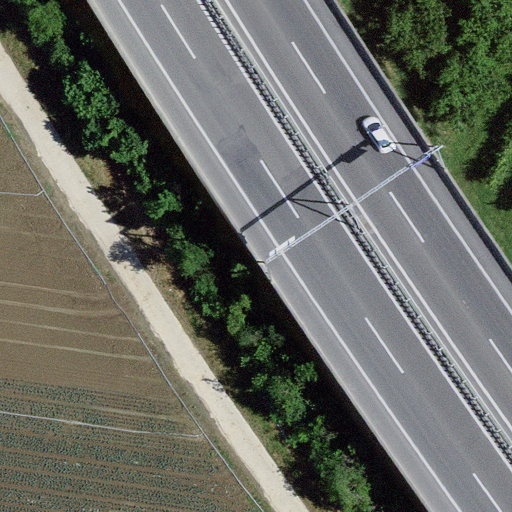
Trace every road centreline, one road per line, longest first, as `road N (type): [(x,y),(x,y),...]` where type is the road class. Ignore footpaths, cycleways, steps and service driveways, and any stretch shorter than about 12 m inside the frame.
road 1 (motorway): [(158,0),(500,511)]
road 2 (track): [(291,511),(0,71)]
road 3 (motorway): [(511,370),(265,0)]
